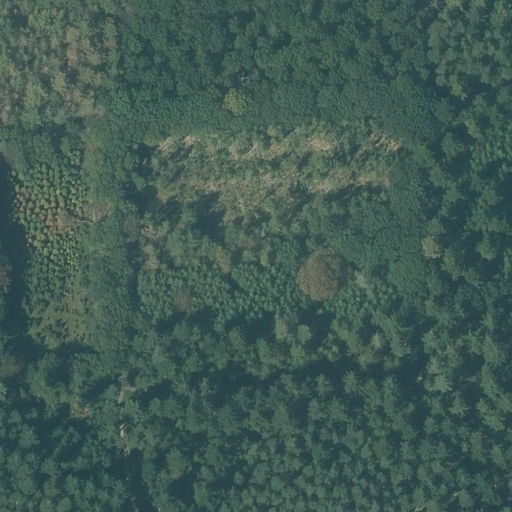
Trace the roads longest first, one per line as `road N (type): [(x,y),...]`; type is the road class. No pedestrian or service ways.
road 1 (unknown): [(0,392),(117,391),(320,368),(387,372),(474,412),(511,411)]
road 2 (track): [(420,100),(422,459),(410,511)]
road 3 (track): [(511,84),(125,126)]
road 4 (track): [(125,126),(130,270),(117,391)]
road 5 (track): [(122,0),(125,126)]
road 6 (track): [(125,126),(0,142)]
